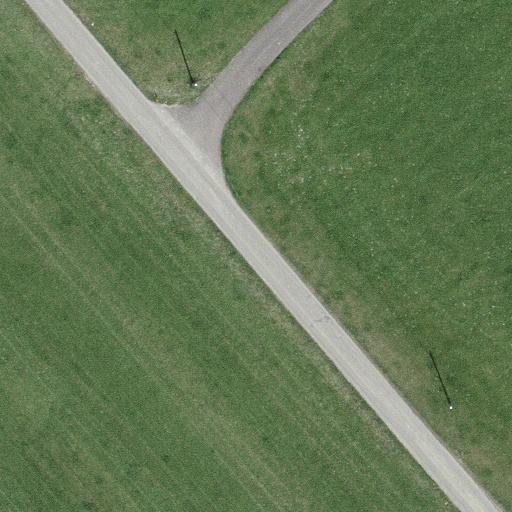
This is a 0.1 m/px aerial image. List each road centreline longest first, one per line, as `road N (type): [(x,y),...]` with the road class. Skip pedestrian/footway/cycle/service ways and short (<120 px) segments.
road 1 (unclassified): [(474,511),(48,0)]
road 2 (track): [(176,149),(325,0)]
